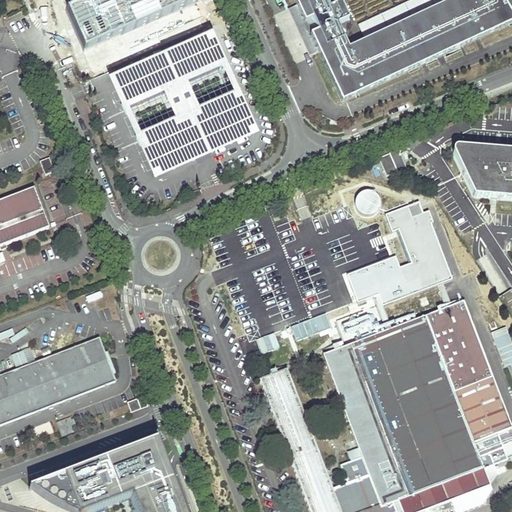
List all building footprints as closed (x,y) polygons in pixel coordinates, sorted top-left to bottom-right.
[(86,53),(201,4),(199,0),(97,0),(67,13),(86,53)] [(293,0),(295,4),(303,1),(311,17),(306,19),(309,26),(313,33),(317,31),(324,47),(316,51),(339,101),(511,22),(505,9),(499,0),(293,0)] [(295,4),(286,9),(297,32),(308,55),(316,51),(324,47),(317,31),(313,33),(309,26),(306,19),(311,17),(303,1),(295,4)] [(176,88),(220,69),(208,42),(114,83),(125,109),(162,93),(164,97),(164,98),(165,99),(166,99),(167,100),(168,99),(170,99),(173,98),(175,103),(170,105),(172,110),(177,108),(180,113),(176,115),(175,115),(174,116),(174,117),(173,119),(174,120),(175,124),(138,140),(150,166),(185,151),(188,157),(194,154),(196,158),(207,153),(205,149),(212,146),(209,141),(244,126),(233,99),(189,118),(183,104),(176,88)] [(207,153),(249,135),(244,126),(209,141),(212,146),(205,149),(207,153)] [(451,147),(451,151),(473,195),(511,198),(511,148),(454,144),(451,147)] [(386,176),(406,167),(398,149),(378,158),(386,176)] [(154,176),(196,158),(194,154),(188,157),(185,151),(150,166),(154,176)] [(48,158),(40,162),(42,169),(51,165),(48,158)] [(50,174),(54,172),(51,165),(42,169),(45,176),(50,174)] [(0,247),(3,247),(49,229),(33,189),(0,201),(0,247)] [(453,211),(461,208),(453,191),(446,195),(453,211)] [(347,484),(332,489),(286,369),(259,380),(309,511),(396,511),(393,503),(397,501),(401,511),(419,511),(489,485),(483,468),(479,457),(489,453),(493,464),(493,465),(507,459),(502,446),(511,441),(511,430),(462,301),(322,355),(358,448),(361,456),(361,457),(339,465),(347,484)] [(511,343),(506,326),(491,331),(503,367),(511,365),(511,367),(511,343)] [(56,341),(41,346),(44,351),(57,346),(59,349),(73,343),(69,331),(54,337),(56,341)] [(12,332),(0,339),(2,343),(14,335),(12,332)] [(257,339),(261,354),(273,351),(270,336),(257,339)] [(11,356),(17,370),(0,376),(0,425),(115,382),(99,339),(35,363),(28,366),(23,352),(11,356)] [(23,352),(28,366),(35,363),(30,349),(23,352)] [(127,403),(131,412),(146,407),(143,397),(127,403)] [(184,511),(158,441),(33,488),(74,511),(92,511),(133,497),(139,511),(184,511)] [(358,448),(347,452),(350,460),(361,456),(358,448)] [(493,464),(489,453),(479,457),(483,468),(493,464)]
